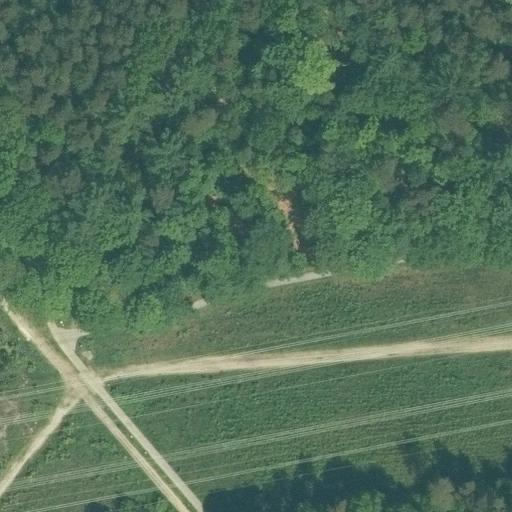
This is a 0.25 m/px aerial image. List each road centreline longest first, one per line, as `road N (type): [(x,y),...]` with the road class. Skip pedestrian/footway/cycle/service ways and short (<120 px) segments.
road 1 (track): [(511,343),(110,374),(81,394),(0,489)]
road 2 (track): [(53,361),(201,0)]
road 3 (track): [(180,511),(0,298)]
